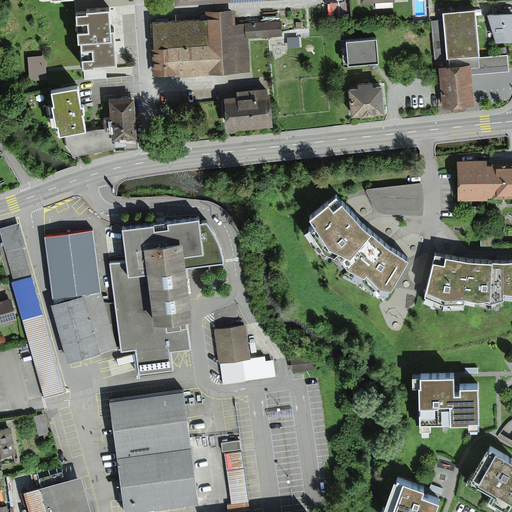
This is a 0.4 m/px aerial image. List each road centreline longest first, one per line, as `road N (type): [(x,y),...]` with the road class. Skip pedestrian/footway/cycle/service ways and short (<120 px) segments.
road 1 (secondary): [(153,160),(511,121)]
road 2 (residential): [(140,0),(153,160)]
road 3 (secondary): [(29,197),(153,160)]
